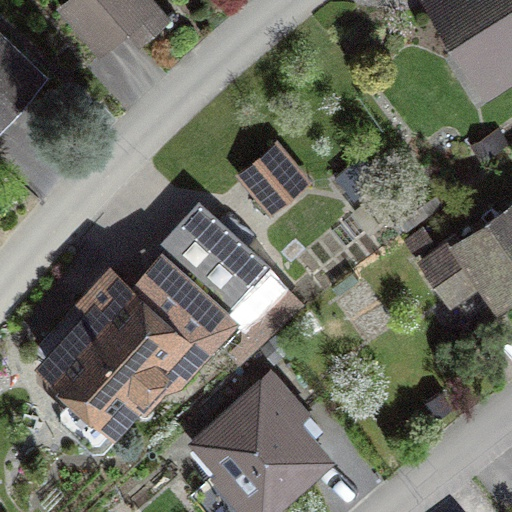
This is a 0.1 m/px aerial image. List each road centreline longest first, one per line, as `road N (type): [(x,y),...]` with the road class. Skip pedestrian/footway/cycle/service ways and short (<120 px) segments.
road 1 (residential): [(0,287),(220,58),(293,0)]
road 2 (residential): [(385,511),(511,411)]
